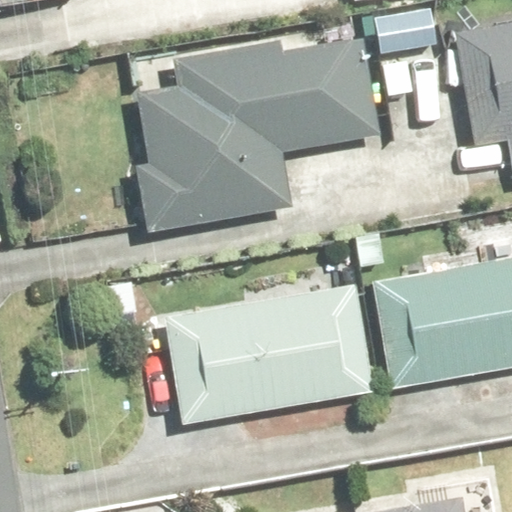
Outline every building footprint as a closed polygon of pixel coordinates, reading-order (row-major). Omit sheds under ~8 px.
[(511,24),(443,36),(461,147),(502,140),(510,192),(511,191),(511,24)] [(340,33),(164,61),(168,88),(123,95),(135,172),(114,175),(124,239),(279,215),(269,151),(356,138),(340,33)] [(511,259),(357,286),(374,390),(511,366),(511,259)] [(340,291),(151,321),(168,429),(358,399),(340,291)] [(337,511),(444,511),(442,493),(337,510),(337,511)]
